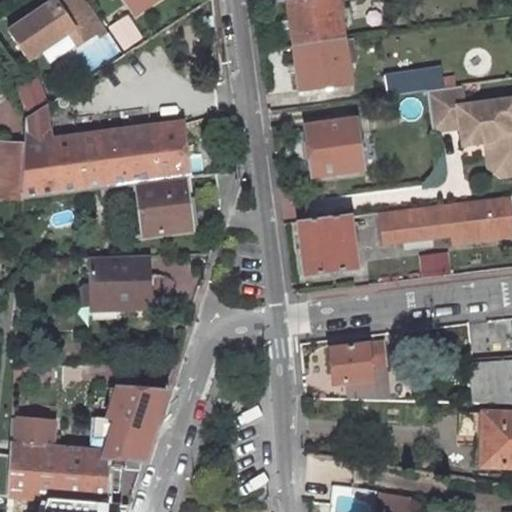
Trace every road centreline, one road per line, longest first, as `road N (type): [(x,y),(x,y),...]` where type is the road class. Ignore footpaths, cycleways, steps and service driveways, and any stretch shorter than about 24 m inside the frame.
road 1 (residential): [(278,317),(511,291)]
road 2 (residential): [(278,317),(295,511)]
road 3 (residential): [(233,0),(256,191)]
road 4 (residential): [(146,511),(203,331)]
road 5 (residential): [(203,331),(256,191)]
road 6 (residential): [(256,191),(278,317)]
